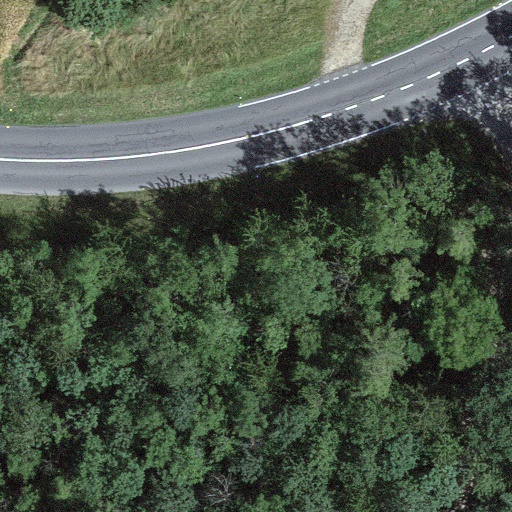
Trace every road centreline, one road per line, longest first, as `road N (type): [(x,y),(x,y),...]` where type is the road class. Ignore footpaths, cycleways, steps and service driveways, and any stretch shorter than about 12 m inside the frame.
road 1 (primary): [(0,158),(168,153),(268,132),(406,87),(511,36)]
road 2 (track): [(441,511),(511,249)]
